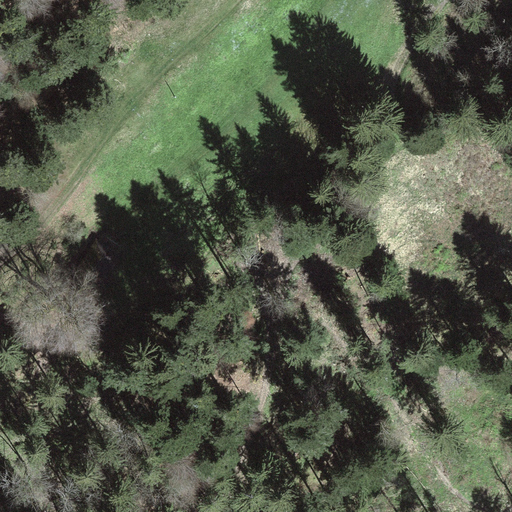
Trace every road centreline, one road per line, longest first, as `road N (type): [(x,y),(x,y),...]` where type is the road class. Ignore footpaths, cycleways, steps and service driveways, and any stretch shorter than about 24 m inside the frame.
road 1 (track): [(216,511),(416,0)]
road 2 (track): [(234,0),(143,91),(31,234),(0,261)]
